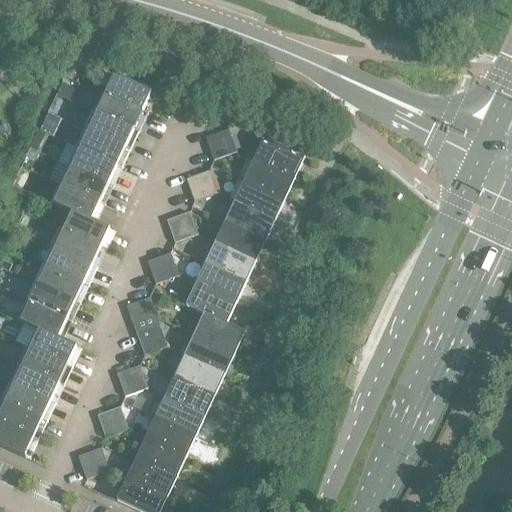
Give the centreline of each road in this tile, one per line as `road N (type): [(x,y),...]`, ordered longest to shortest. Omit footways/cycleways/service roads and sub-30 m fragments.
road 1 (residential): [(39,511),(111,352),(105,327),(205,119)]
road 2 (secondary): [(483,140),(321,511)]
road 3 (secondary): [(370,511),(511,203)]
road 4 (tertiary): [(483,140),(272,47)]
road 5 (tertiary): [(122,0),(272,47)]
